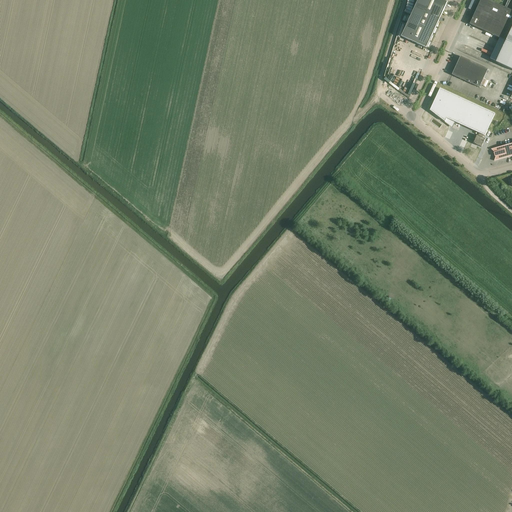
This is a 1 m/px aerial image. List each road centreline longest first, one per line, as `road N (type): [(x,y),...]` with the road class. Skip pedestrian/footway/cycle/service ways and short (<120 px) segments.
road 1 (unclassified): [(414,121),(469,0)]
road 2 (track): [(405,0),(381,94),(355,118)]
road 3 (unclassified): [(458,0),(406,114)]
